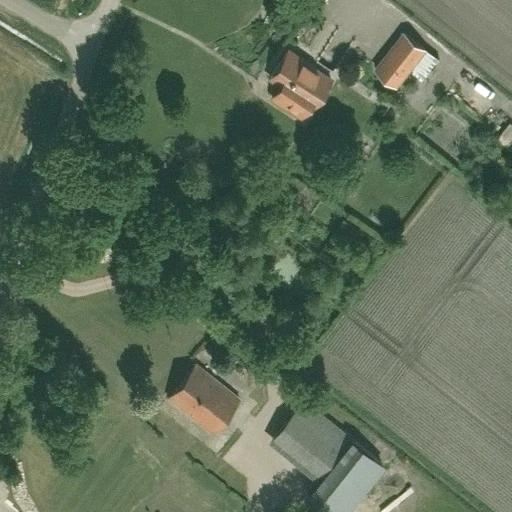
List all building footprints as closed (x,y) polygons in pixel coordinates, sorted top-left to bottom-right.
[(396,86),(425,49),(404,32),(375,69),(396,86)] [(312,107),(330,79),(287,50),(269,79),(290,93),(282,105),(300,117),(308,105),(312,107)] [(210,432),(238,399),(195,363),(167,396),(210,432)] [(134,472),(154,486),(134,511),(161,511),(198,462),(161,435),(134,472)] [(328,511),(340,511),(382,461),(355,439),(307,494),(328,511)]
